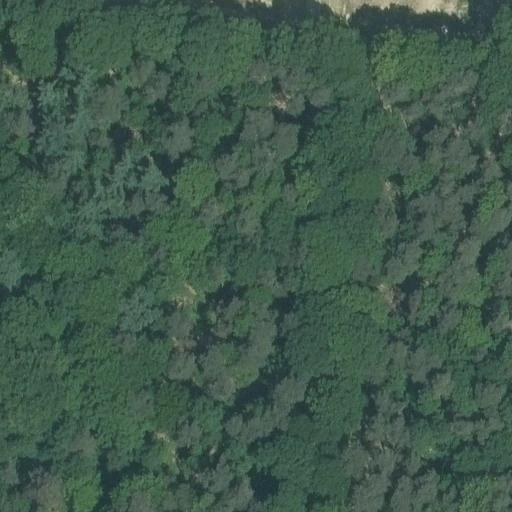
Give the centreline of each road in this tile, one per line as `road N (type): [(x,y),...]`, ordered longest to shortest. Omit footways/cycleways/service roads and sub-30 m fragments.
road 1 (track): [(0,11),(511,73)]
road 2 (track): [(360,56),(304,511)]
